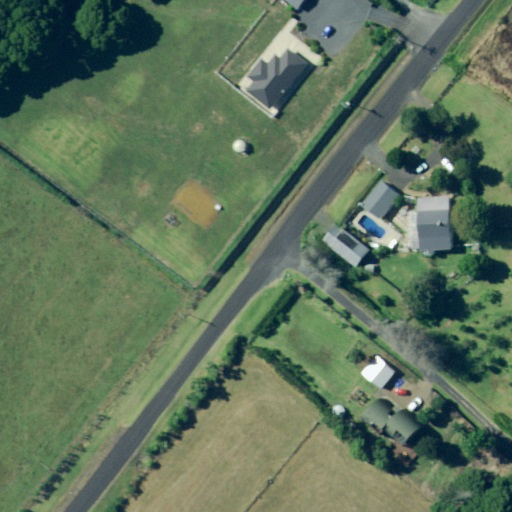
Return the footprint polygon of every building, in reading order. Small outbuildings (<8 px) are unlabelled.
[(287,0),(300,10),(307,0),(287,0)] [(311,65),(293,50),(286,60),(281,55),(272,65),(266,60),(251,78),(258,84),(250,93),(272,112),(311,65)] [(404,194),(387,181),(368,207),(385,220),(404,194)] [(417,252),(433,251),(433,257),(440,256),(440,251),(457,250),(455,198),(423,199),(424,233),(416,233),(417,252)] [(379,250),(342,223),(328,241),(365,269),(379,250)] [(399,371),(380,357),(367,375),(386,389),(399,371)] [(403,417),(385,401),(368,419),(395,443),(401,437),(406,431),(416,440),(426,428),(407,411),(403,417)]
